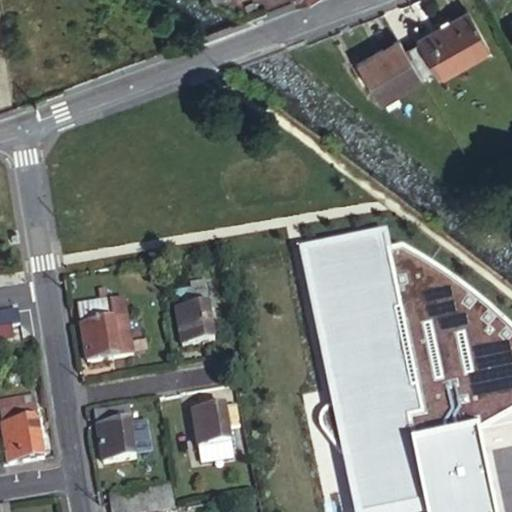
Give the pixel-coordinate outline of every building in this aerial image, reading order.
[(415,34),(435,68),(482,40),(463,6),(415,34)] [(416,68),(422,76),(435,68),(415,34),(400,43),(416,68)] [(400,43),(396,37),(356,60),(375,92),(416,68),(400,43)] [(377,230),(300,245),(356,511),(497,511),(484,447),(476,413),(471,389),(511,383),(511,329),(477,299),(440,272),(403,247),(377,230)] [(177,300),(185,351),(216,346),(208,296),(177,300)] [(81,311),(83,321),(115,316),(113,306),(81,311)] [(20,310),(0,314),(0,329),(23,325),(20,310)] [(115,316),(83,321),(90,366),(122,361),(115,316)] [(511,418),(511,383),(471,389),(476,413),(484,447),(511,418)] [(3,411),(12,465),(46,459),(40,423),(39,422),(37,405),(3,411)] [(240,429),(236,410),(198,416),(203,450),(235,444),(233,430),(240,429)] [(99,417),(107,466),(138,461),(130,412),(99,417)] [(235,444),(203,450),(206,466),(238,461),(235,444)] [(146,511),(181,506),(177,486),(112,497),(113,511),(146,511)]
